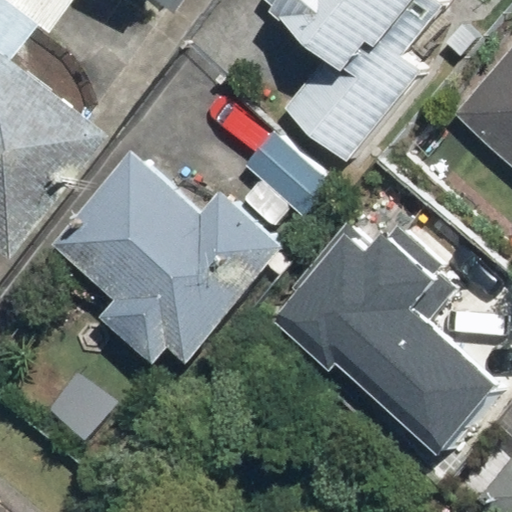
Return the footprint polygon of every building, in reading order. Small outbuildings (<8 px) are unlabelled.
[(155,0),(132,0),(148,11),(155,0)] [(453,13),(436,0),(266,0),(255,15),(321,68),(282,116),(346,167),(421,75),(410,66),(453,13)] [(0,230),(74,144),(0,80),(0,42),(12,29),(0,18),(0,230)] [(511,56),(459,117),(511,162),(511,56)] [(345,179),(278,125),(242,170),(308,224),(345,179)] [(206,220),(134,159),(55,252),(119,306),(102,327),(156,372),(173,352),(194,369),(288,258),(221,202),(206,220)] [(511,511),(511,473),(483,505),(489,511),(511,511)]
